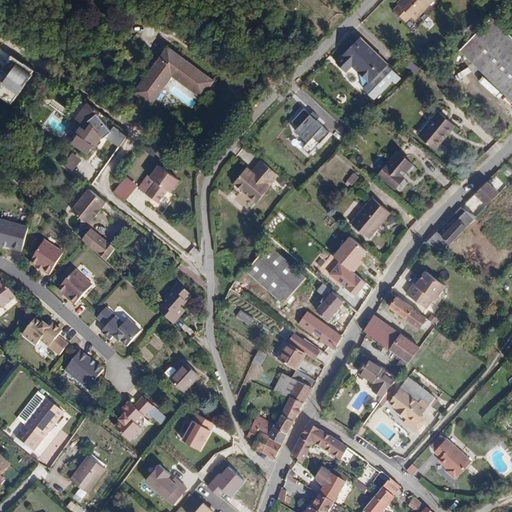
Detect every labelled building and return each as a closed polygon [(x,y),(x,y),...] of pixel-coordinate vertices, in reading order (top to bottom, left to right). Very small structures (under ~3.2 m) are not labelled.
[(401,0),(397,4),(399,6),(393,11),(405,23),(410,18),(414,21),(435,0),(401,0)] [(429,29),(435,23),(428,16),(422,23),(429,29)] [(511,40),(492,22),(460,54),(511,104),(511,40)] [(360,42),(339,68),(349,76),(354,69),(374,84),(389,65),(360,42)] [(150,104),(172,75),(200,95),(211,79),(168,48),(135,93),(150,104)] [(5,75),(0,83),(0,98),(11,106),(34,73),(11,57),(0,72),(5,75)] [(77,121),(83,126),(77,133),(82,137),(76,145),(88,154),(94,147),(95,148),(99,143),(99,135),(101,132),(103,134),(110,124),(105,121),(106,120),(100,116),(103,111),(91,102),(77,121)] [(302,110),(290,123),(297,130),(293,133),(306,145),(301,150),(308,156),(328,134),(314,121),(316,118),(311,114),(309,116),(302,110)] [(422,136),(434,147),(455,123),(439,110),(431,120),(434,122),(422,136)] [(131,134),(117,125),(110,136),(123,145),(131,134)] [(410,162),(397,150),(378,172),(394,186),(403,176),(401,174),(410,162)] [(72,152),(62,164),(72,172),(82,160),(72,152)] [(257,200),(278,174),(254,155),(233,181),(257,200)] [(157,160),(139,187),(157,198),(166,185),(169,186),(178,175),(172,171),(157,160)] [(352,172),(346,179),(352,184),(358,176),(352,172)] [(125,202),(137,185),(125,176),(113,193),(125,202)] [(486,181),(474,194),(486,205),(499,193),(486,181)] [(91,186),(72,207),(88,222),(95,215),(96,216),(103,209),(101,208),(108,200),(91,186)] [(371,195),(351,221),(368,236),(389,210),(371,195)] [(471,214),(465,211),(440,238),(448,246),(476,217),(471,214)] [(29,227),(0,219),(0,244),(22,251),(29,227)] [(347,233),(331,252),(350,268),(360,257),(357,255),(364,247),(347,233)] [(65,251),(46,238),(31,260),(38,264),(39,263),(45,266),(44,268),(50,273),(65,251)] [(107,241),(97,251),(104,259),(114,249),(107,241)] [(269,246),(246,271),(282,303),(305,278),(269,246)] [(77,269),(59,288),(65,293),(67,292),(73,296),(71,298),(76,303),(94,284),(77,269)] [(364,285),(345,269),(335,281),(353,297),(364,285)] [(427,305),(433,295),(436,296),(445,281),(426,269),(417,283),(413,281),(406,292),(427,305)] [(0,302),(3,307),(17,296),(4,280),(0,282),(0,302)] [(164,302),(166,305),(161,310),(174,323),(188,310),(182,305),(186,300),(189,302),(194,296),(181,284),(164,302)] [(315,315),(327,325),(347,302),(333,290),(330,294),(323,287),(316,294),(324,300),(320,304),(322,306),(315,315)] [(398,295),(391,306),(422,325),(428,314),(398,295)] [(125,324),(107,307),(98,316),(108,325),(103,331),(112,339),(115,336),(120,340),(122,339),(128,345),(142,331),(129,319),(125,324)] [(240,310),(236,317),(250,325),(254,318),(240,310)] [(36,318),(23,333),(36,345),(41,339),(60,354),(68,345),(58,336),(62,331),(54,323),(50,327),(45,322),(43,324),(36,318)] [(343,333),(327,325),(319,339),(335,347),(343,333)] [(422,345),(403,332),(392,348),(411,360),(422,345)] [(306,352),(290,342),(280,357),(296,367),(306,352)] [(104,368),(82,349),(66,368),(89,387),(104,368)] [(257,350),(252,359),(259,363),(265,354),(257,350)] [(398,377),(367,358),(359,372),(376,382),(371,389),(383,397),(398,377)] [(183,366),(169,380),(183,393),(197,379),(183,366)] [(150,372),(144,367),(139,372),(145,377),(150,372)] [(316,380),(296,367),(292,374),(283,371),(274,388),(290,396),(303,402),(316,380)] [(401,425),(409,431),(427,408),(419,402),(416,406),(397,392),(387,406),(397,413),(396,415),(404,421),(401,425)] [(50,396),(18,433),(35,448),(67,410),(50,396)] [(295,418),(303,402),(290,396),(282,412),(295,418)] [(144,397),(136,406),(130,401),(122,409),(126,413),(121,418),(122,419),(116,426),(130,440),(142,428),(137,423),(154,405),(144,397)] [(284,440),(295,418),(282,412),(275,425),(273,424),(269,432),(271,434),(284,440)] [(217,423),(200,413),(185,439),(202,449),(217,423)] [(262,450),(271,434),(269,432),(273,424),(256,417),(248,433),(257,437),(253,445),(262,450)] [(308,425),(293,452),(304,464),(315,440),(326,447),(333,436),(315,425),(308,425)] [(275,457),(284,440),(271,434),(262,450),(275,457)] [(471,460),(446,438),(435,450),(441,456),(435,463),(441,468),(442,467),(445,470),(443,473),(451,481),(453,480),(471,460)] [(0,472),(9,462),(0,454),(0,472)] [(88,491),(106,468),(90,455),(79,469),(82,471),(74,481),(88,491)] [(382,472),(369,463),(352,485),(366,493),(382,472)] [(160,464),(147,480),(173,502),(186,486),(175,477),(173,479),(169,476),(172,473),(160,464)] [(220,472),(209,485),(220,495),(225,489),(232,495),(245,480),(230,465),(222,474),(220,472)] [(414,476),(418,469),(410,465),(406,472),(414,476)] [(322,494),(334,501),(348,480),(342,477),(340,479),(334,475),(335,472),(332,471),(330,473),(324,468),(317,478),(326,486),(322,494)] [(390,478),(362,511),(377,511),(393,492),(392,490),(397,484),(390,478)] [(282,488),(278,498),(289,503),(293,492),(282,488)] [(316,500),(308,511),(328,511),(334,501),(322,494),(318,500),(316,500)] [(68,505),(75,511),(85,511),(73,500),(68,505)] [(214,511),(215,511),(204,501),(192,511),(214,511)]
